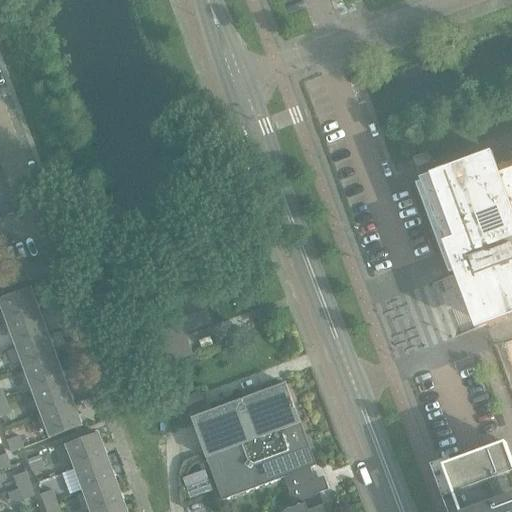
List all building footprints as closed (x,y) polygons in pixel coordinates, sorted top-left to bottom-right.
[(418,188),(450,274),(441,279),(462,336),(488,327),(511,317),(511,204),(494,156),(422,183),(418,188)] [(0,300),(0,302),(8,324),(40,312),(31,288),(0,300)] [(199,289),(153,306),(156,315),(138,322),(155,369),(175,362),(167,340),(211,324),(211,326),(214,325),(212,320),(211,321),(199,289)] [(49,335),(40,312),(8,324),(17,347),(49,335)] [(17,347),(25,370),(57,358),(49,335),(17,347)] [(66,381),(57,358),(25,370),(34,393),(66,381)] [(74,404),(66,381),(34,393),(42,416),(74,404)] [(287,384),(197,418),(193,419),(224,501),(286,478),(297,508),(286,511),(332,511),(329,504),(315,510),(310,498),(325,492),(320,479),(305,485),(301,472),(317,466),(287,384)] [(0,405),(0,418),(12,414),(7,403),(0,405)] [(83,427),(74,404),(42,416),(51,439),(83,427)] [(67,446),(76,470),(108,458),(99,434),(67,446)] [(20,437),(8,442),(13,454),(24,449),(20,437)] [(511,511),(511,458),(507,445),(445,467),(461,511),(511,511)] [(7,455),(0,458),(0,471),(12,467),(7,455)] [(41,457),(29,461),(33,473),(45,469),(41,457)] [(76,470),(84,492),(116,480),(108,458),(76,470)] [(15,478),(19,489),(31,485),(27,473),(15,478)] [(84,492),(91,511),(101,511),(125,504),(116,480),(84,492)] [(36,497),(31,485),(19,489),(24,501),(36,497)] [(58,503),(54,491),(42,496),(46,507),(58,503)] [(46,507),(47,511),(61,511),(58,503),(46,507)]
